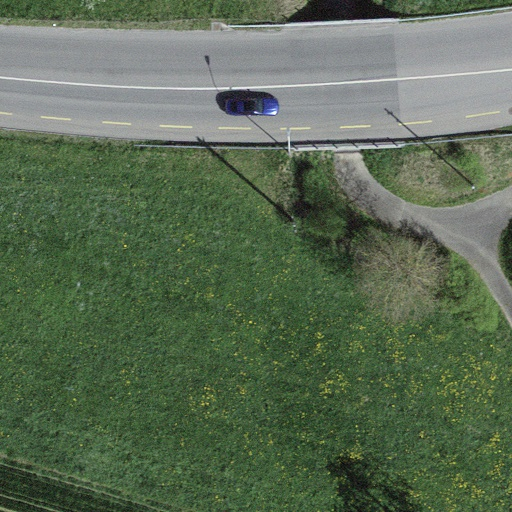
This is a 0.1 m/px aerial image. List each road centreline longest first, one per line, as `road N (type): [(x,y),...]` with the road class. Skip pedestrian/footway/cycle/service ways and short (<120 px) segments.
road 1 (tertiary): [(0,76),(212,87),(364,81),(511,63)]
road 2 (track): [(337,0),(353,161),(371,203),(464,234),(511,308)]
